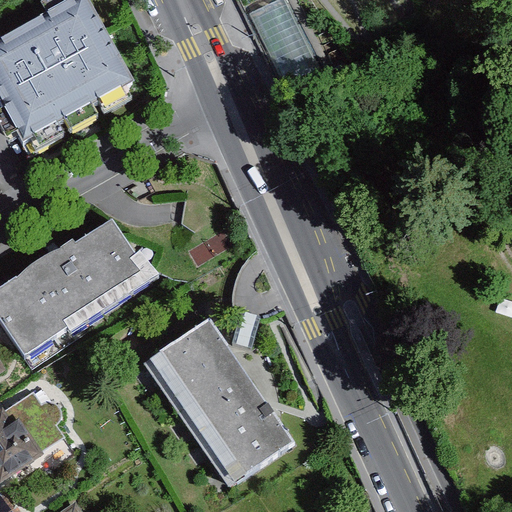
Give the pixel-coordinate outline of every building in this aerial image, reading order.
[(135,90),(86,0),(83,0),(0,44),(0,105),(23,149),(135,90)] [(290,93),(323,77),(285,0),(252,16),(290,93)] [(109,225),(0,295),(0,324),(24,362),(147,282),(109,225)] [(296,451),(211,327),(144,372),(228,497),(296,451)] [(32,400),(3,418),(11,431),(18,427),(39,458),(61,444),(54,433),(57,429),(59,422),(56,415),(50,411),(45,410),(40,412),(32,400)] [(11,431),(3,418),(0,420),(0,480),(3,484),(40,460),(39,458),(18,427),(11,431)] [(24,511),(12,493),(0,500),(0,511),(24,511)]
